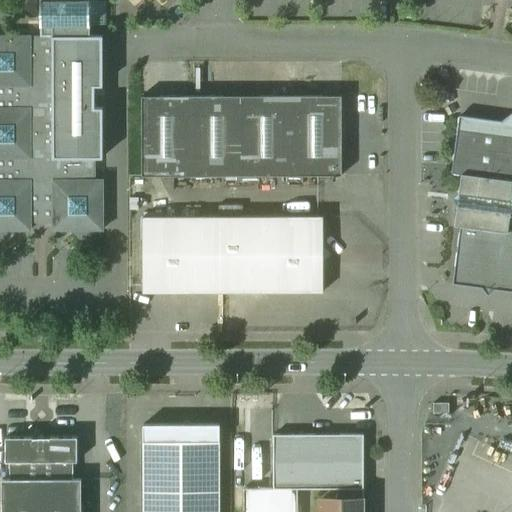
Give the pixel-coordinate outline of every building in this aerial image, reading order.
[(90,0),(41,0),(41,37),(90,37),(90,18),(100,18),(100,9),(90,9),(90,0)] [(90,37),(41,37),(41,38),(30,38),(30,37),(0,37),(0,230),(31,231),(31,222),(53,222),(53,231),(103,231),(103,182),(95,182),(95,159),(103,159),(103,109),(95,109),(95,87),(103,87),(103,37),(90,37)] [(341,96),(142,96),(142,176),(342,175),(341,96)] [(511,113),(501,121),(459,116),(451,173),(461,174),(454,225),(460,226),(453,283),(482,287),(488,295),(496,289),(511,291),(511,113)] [(323,217),(142,217),(142,292),(323,292),(323,263),(331,254),(323,245),(323,217)] [(449,403),(433,403),(433,413),(449,413),(449,403)] [(219,424),(143,425),(143,442),(219,441),(219,424)] [(363,434),(337,434),(333,430),(323,430),(318,435),(273,435),(273,488),(273,489),(297,489),(337,488),(363,488),(363,434)] [(77,437),(5,437),(5,462),(10,462),(73,462),(77,462),(77,437)] [(219,511),(219,441),(143,442),(143,511),(219,511)] [(73,462),(10,462),(10,479),(73,479),(73,462)] [(10,479),(1,479),(1,511),(81,511),(81,479),(73,479),(10,479)] [(297,511),(297,489),(273,489),(273,488),(243,488),(243,511),(297,511)] [(363,488),(337,488),(337,500),(363,500),(363,488)] [(337,500),(319,500),(319,511),(363,511),(363,500),(337,500)]
